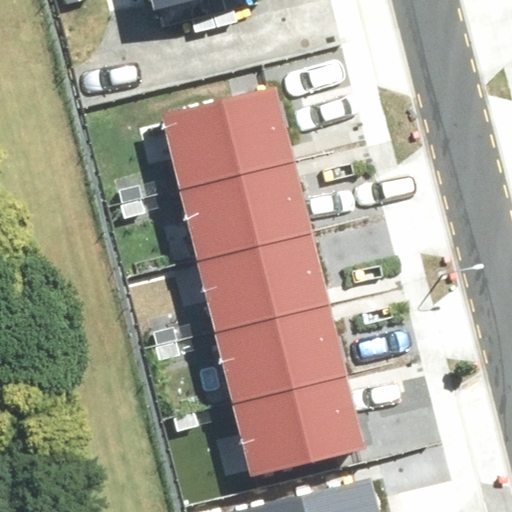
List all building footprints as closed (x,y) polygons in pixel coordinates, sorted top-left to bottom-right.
[(157,104),(174,176),(283,149),(265,74),(157,104)] [(174,176),(192,251),(301,224),(283,149),(174,176)] [(192,251),(211,326),(320,300),(301,224),(192,251)] [(211,326),(229,401),(338,375),(320,300),(211,326)] [(229,401),(248,479),(356,450),(338,375),(229,401)] [(217,508),(218,511),(372,511),(364,474),(217,508)]
